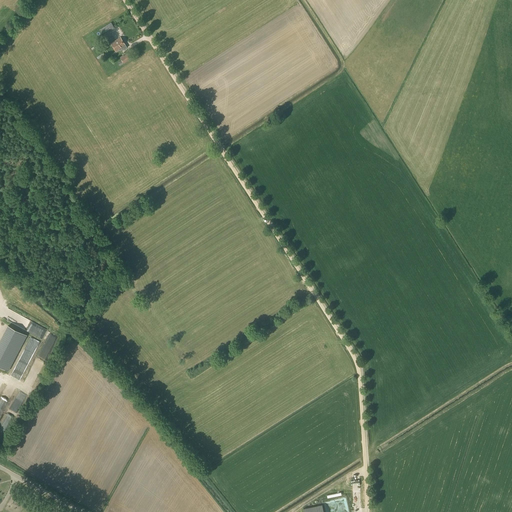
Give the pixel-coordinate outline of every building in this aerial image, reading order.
[(103,35),(114,28),(111,23),(100,30),(103,35)] [(122,50),(127,47),(125,45),(120,37),(111,43),(116,51),(119,49),(120,50),(122,49),(122,50)] [(120,67),(124,64),(131,59),(127,53),(120,57),(121,60),(118,63),(120,67)] [(0,366),(8,370),(26,335),(8,325),(0,340),(0,366)] [(49,341),(53,335),(45,330),(43,333),(41,331),(38,335),(49,341)] [(346,497),(325,500),(327,511),(342,511),(348,511),(347,501),(346,497)]
